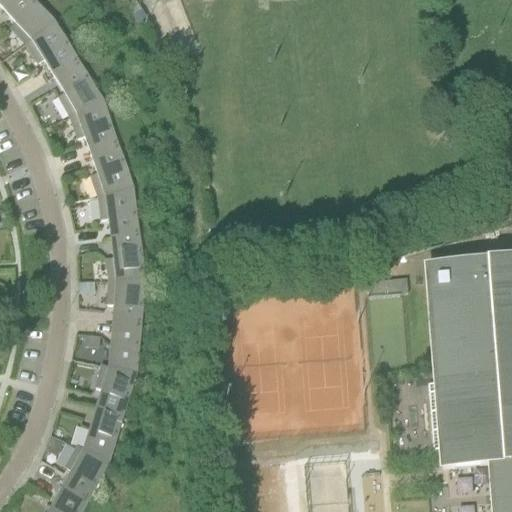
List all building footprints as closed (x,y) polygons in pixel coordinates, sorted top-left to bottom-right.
[(29,0),(12,0),(0,11),(14,26),(9,30),(24,47),(53,25),(29,0)] [(0,0),(0,11),(12,0),(0,0)] [(78,65),(53,25),(24,47),(36,67),(42,63),(53,80),(78,65)] [(69,120),(102,105),(78,65),(53,80),(63,97),(57,100),(69,120)] [(89,158),(117,149),(102,105),(69,120),(76,142),(83,139),(89,158)] [(97,201),(132,192),(117,149),(89,158),(96,176),(89,179),(97,201)] [(109,242),(138,238),(132,192),(97,201),(100,223),(107,222),(109,242)] [(107,285),(144,285),(138,238),(109,242),(112,261),(105,262),(107,285)] [(511,511),(511,263),(426,270),(442,472),(489,469),(492,511),(511,511)] [(111,328),(140,331),(144,285),(107,285),(105,308),(113,308),(111,328)] [(402,308),(374,309),(376,369),(404,368),(402,308)] [(136,377),(140,331),(111,328),(107,370),(100,368),(100,370),(136,377)] [(122,422),(136,377),(100,370),(93,392),(100,394),(94,413),(122,422)] [(423,448),(421,388),(396,389),(397,449),(423,448)] [(109,466),(122,422),(94,413),(82,453),(76,450),(75,451),(109,466)] [(50,439),(45,463),(57,466),(62,442),(50,439)] [(86,506),(109,466),(75,451),(64,471),(70,475),(60,492),(86,506)] [(82,511),(86,506),(60,492),(49,511),(82,511)]
